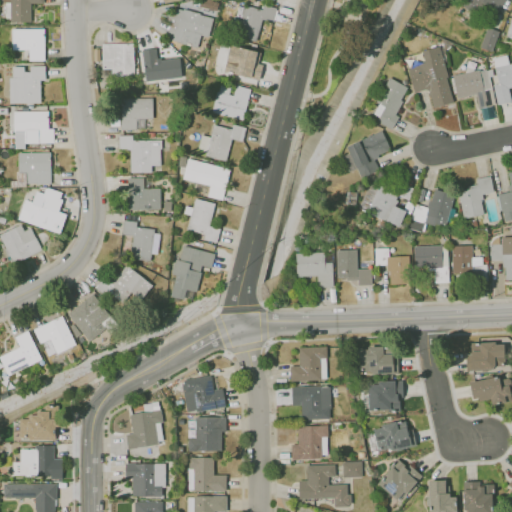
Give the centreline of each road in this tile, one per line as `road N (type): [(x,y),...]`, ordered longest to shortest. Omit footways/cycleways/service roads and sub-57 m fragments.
road 1 (residential): [(74,0),(94,213),(86,245),(65,270),(0,305)]
road 2 (tertiary): [(315,0),(243,274)]
road 3 (tertiary): [(240,325),(511,315)]
road 4 (tertiary): [(185,346),(122,381),(98,408),(91,497)]
road 5 (residential): [(259,511),(258,394),(240,325)]
road 6 (residential): [(423,319),(449,429),(457,441),(500,443)]
